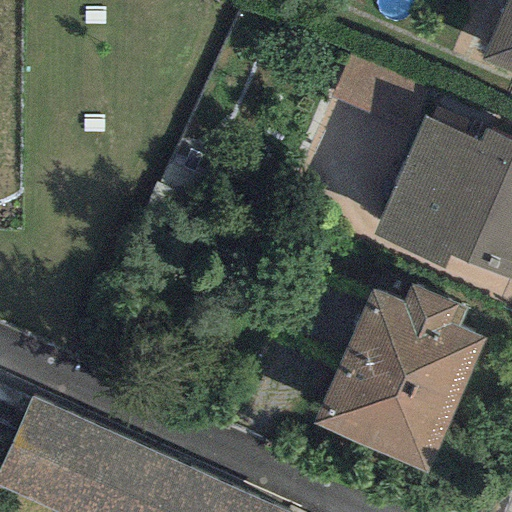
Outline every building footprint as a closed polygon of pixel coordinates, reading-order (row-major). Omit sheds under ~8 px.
[(511,7),(488,64),(511,74),(511,7)] [(390,112),(404,65),(346,48),(333,96),(390,112)] [(486,144),(431,119),(380,234),(454,266),(459,254),(511,277),(511,138),(493,130),(486,144)] [(411,310),(380,296),(323,424),(436,473),(493,343),(459,328),(468,307),(421,286),(411,310)] [(280,511),(37,402),(0,483),(0,491),(46,511),(280,511)]
